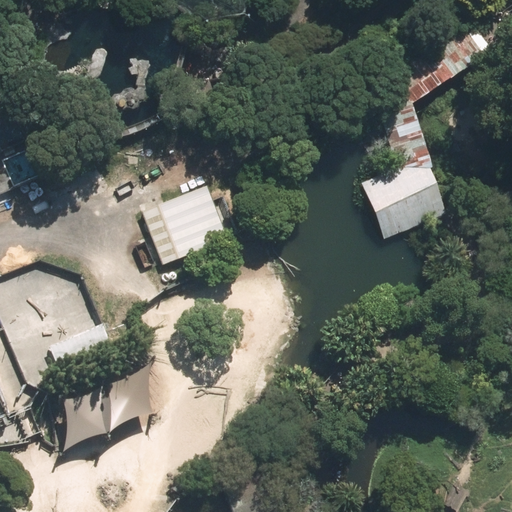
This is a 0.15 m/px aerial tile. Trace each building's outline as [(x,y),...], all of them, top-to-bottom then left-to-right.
[(363,85),(398,170),(364,184),(386,238),(444,215),(410,108),(483,57),(455,24),(363,85)] [(31,147),(3,160),(15,185),(42,173),(31,147)] [(226,240),(205,187),(141,213),(162,265),(226,240)] [(511,278),(511,188),(484,194),(501,281),(511,278)] [(116,344),(105,322),(50,349),(60,371),(116,344)] [(273,511),(259,480),(225,496),(231,511),(273,511)]
